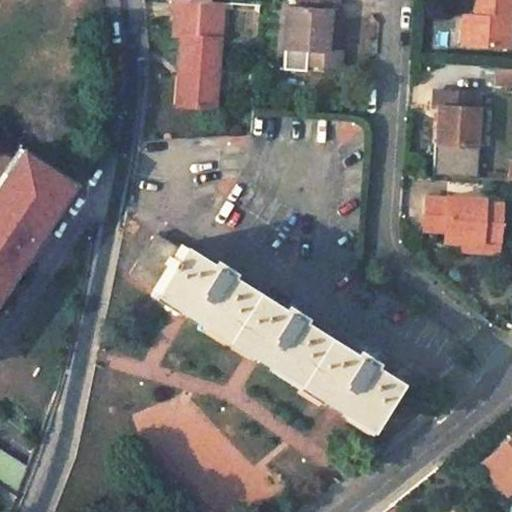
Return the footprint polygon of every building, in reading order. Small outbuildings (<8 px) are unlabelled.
[(173,1),(171,41),(179,41),(177,78),(180,77),(176,109),(213,112),(221,4),(206,3),(206,1),(185,0),(165,0),(173,1)] [(285,5),(282,49),(303,50),(302,64),(338,67),(339,52),(333,51),(323,51),(325,9),(335,10),(336,0),(295,0),(295,6),(285,5)] [(504,48),(507,0),(468,0),(468,13),(464,13),(461,45),(504,48)] [(333,51),(335,10),(325,9),(323,51),(333,51)] [(457,12),(455,45),(461,45),(464,13),(457,12)] [(511,69),(490,68),(489,84),(511,85),(511,69)] [(439,109),(438,150),(474,151),(476,114),(477,96),(432,94),(431,108),(439,109)] [(483,151),(484,114),(476,114),(474,151),(479,151),(483,151)] [(474,151),(438,150),(436,150),(435,178),(477,181),(479,151),(474,151)] [(0,177),(0,274),(8,279),(70,187),(18,151),(0,177)] [(437,244),(455,245),(474,246),(475,240),(493,242),(495,209),(477,207),(477,203),(439,201),(439,204),(420,203),(419,234),(437,235),(437,244)] [(455,256),(492,258),(493,242),(475,240),(474,246),(455,245),(455,256)] [(152,292),(174,255),(151,242),(130,277),(152,292)] [(224,336),(249,293),(176,249),(174,255),(152,292),(224,336)] [(295,381),(321,337),(249,293),(224,336),(295,381)] [(393,381),(321,337),(295,381),(367,425),(393,381)] [(511,440),(483,464),(509,495),(511,491),(511,440)] [(30,472),(0,452),(0,487),(20,501),(30,472)]
